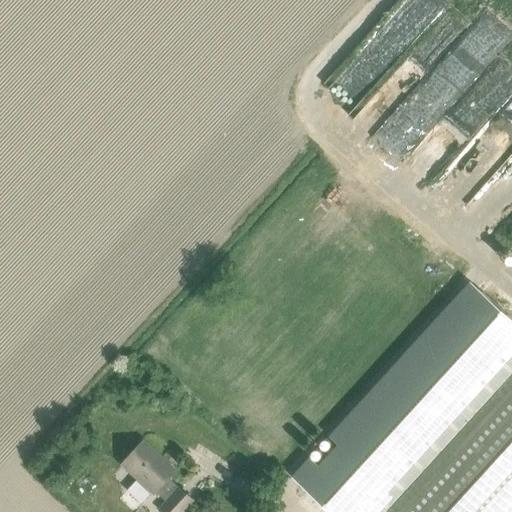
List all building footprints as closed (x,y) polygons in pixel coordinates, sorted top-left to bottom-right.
[(457,72),(463,60),(450,54),(445,67),(457,72)] [(376,64),(333,111),(355,132),(398,85),(376,64)] [(511,133),(477,184),(508,204),(511,197),(511,133)] [(318,467),(300,487),(327,511),(511,511),(511,322),(478,292),(337,446),(318,467)] [(121,465),(153,495),(154,493),(165,503),(158,510),(160,511),(184,511),(193,503),(167,479),(174,472),(142,442),(121,465)]
